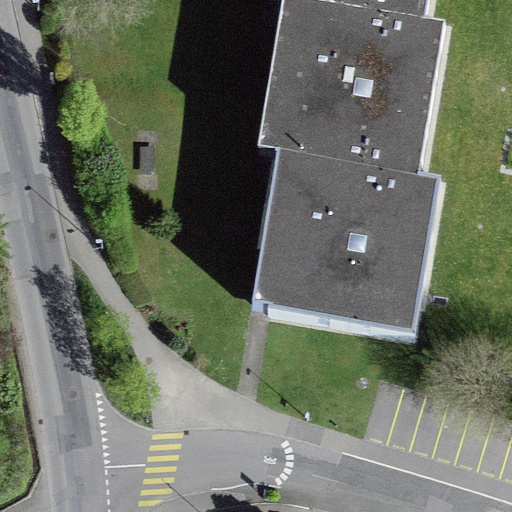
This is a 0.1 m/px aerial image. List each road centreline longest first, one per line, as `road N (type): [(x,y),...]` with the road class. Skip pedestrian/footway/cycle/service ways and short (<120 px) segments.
road 1 (residential): [(0,72),(82,463)]
road 2 (residential): [(408,511),(285,473),(82,463)]
